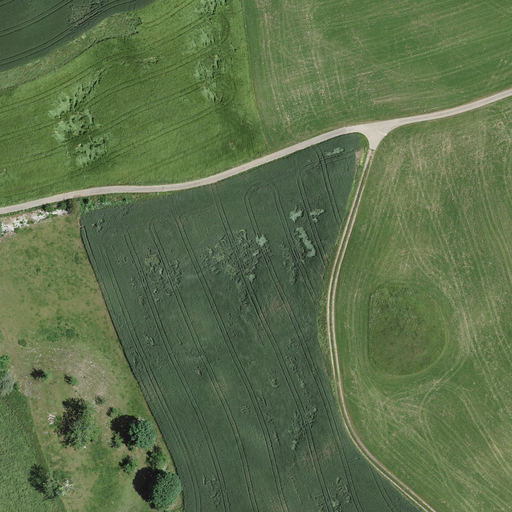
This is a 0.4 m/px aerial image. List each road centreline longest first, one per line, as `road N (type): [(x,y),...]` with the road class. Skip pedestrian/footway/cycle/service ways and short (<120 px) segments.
road 1 (unclassified): [(0,211),(96,191),(190,185),(345,129),(455,111),(511,91)]
road 2 (track): [(379,124),(335,278),(331,333),(341,405),(357,445),(431,511)]
